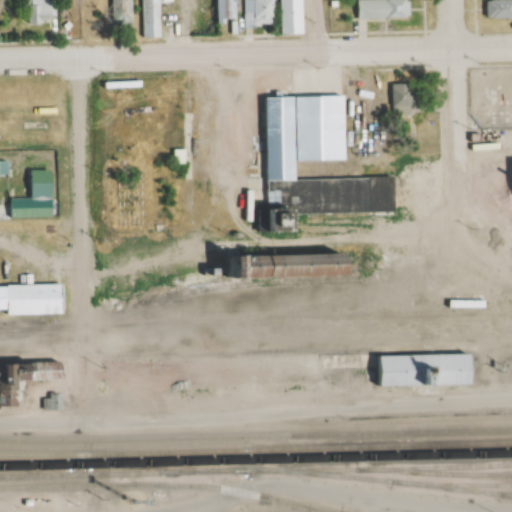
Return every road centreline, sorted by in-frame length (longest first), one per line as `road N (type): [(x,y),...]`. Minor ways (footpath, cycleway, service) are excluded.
road 1 (residential): [(0,61),(511,45)]
road 2 (residential): [(83,423),(511,397)]
road 3 (residential): [(83,423),(77,59)]
road 4 (residential): [(457,228),(450,48)]
